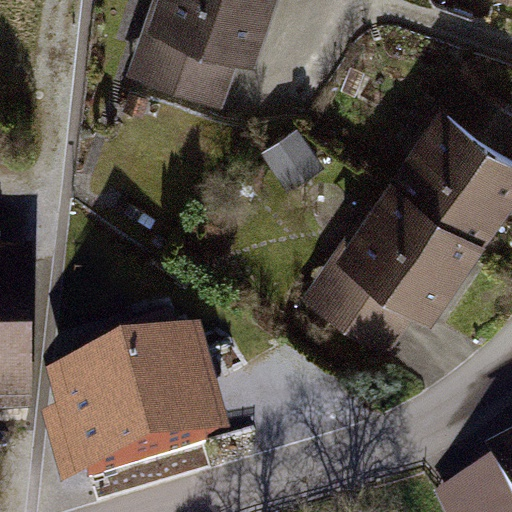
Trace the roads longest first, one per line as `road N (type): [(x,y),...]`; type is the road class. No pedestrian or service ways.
road 1 (track): [(95,0),(54,402),(63,511)]
road 2 (residential): [(173,511),(368,453),(479,409),(511,377)]
